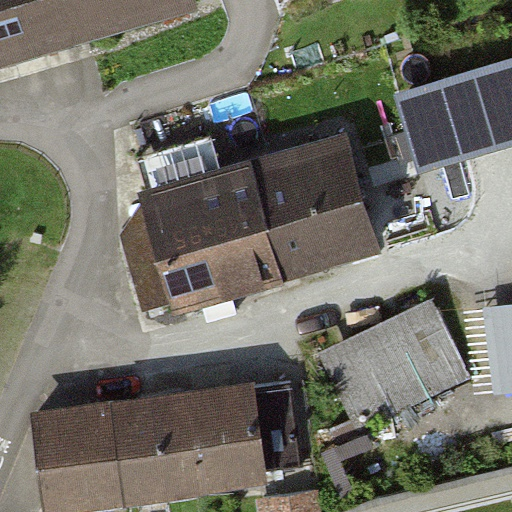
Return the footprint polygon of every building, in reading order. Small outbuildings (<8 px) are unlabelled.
[(0,0),(0,52),(175,0),(0,0)] [(478,80),(403,102),(419,154),(511,126),(511,63),(476,74),(478,80)] [(344,136),(252,162),(283,269),(374,244),(344,136)] [(252,162),(151,191),(167,245),(133,254),(147,302),(179,292),(181,298),(283,269),(252,162)] [(440,309),(331,360),(361,424),(470,372),(440,309)] [(294,382),(148,401),(159,486),(305,467),(294,382)] [(148,401),(38,415),(50,501),(159,486),(148,401)]
